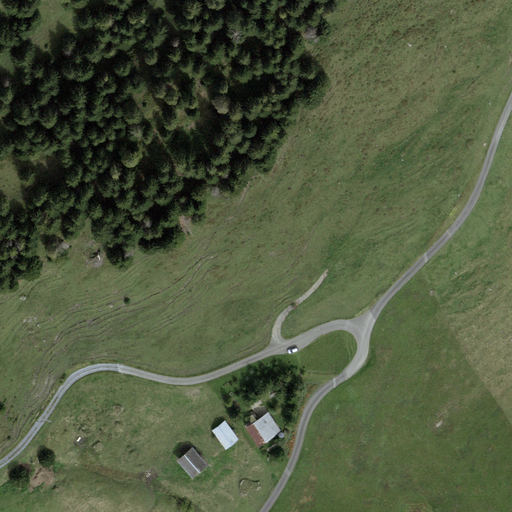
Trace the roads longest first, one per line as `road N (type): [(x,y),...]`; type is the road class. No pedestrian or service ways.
road 1 (unclassified): [(262,511),(287,472),(308,408),(360,356),(358,331),(470,202),(511,98)]
road 2 (track): [(0,464),(75,374),(119,367),(188,381),(329,326),(358,331)]
